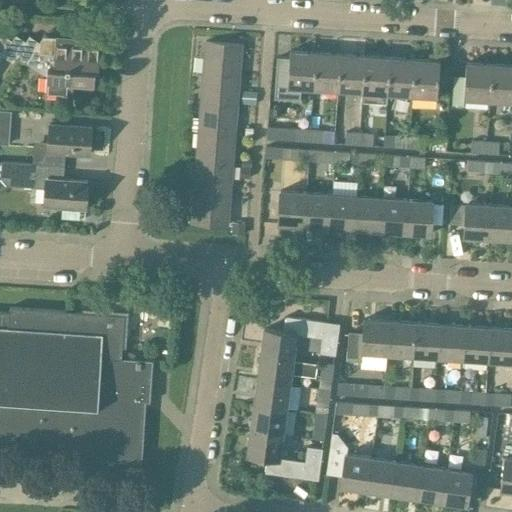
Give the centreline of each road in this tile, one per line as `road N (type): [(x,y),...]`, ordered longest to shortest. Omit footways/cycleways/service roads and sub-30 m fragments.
road 1 (residential): [(511,31),(142,19)]
road 2 (residential): [(511,288),(222,271)]
road 3 (residential): [(120,262),(142,19)]
road 4 (residential): [(191,505),(222,271)]
road 5 (residential): [(120,262),(0,254)]
